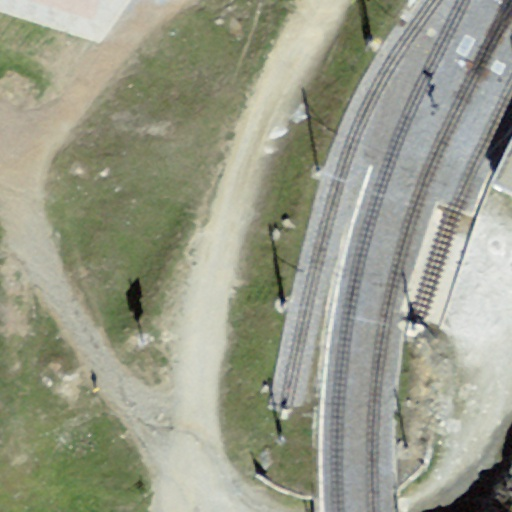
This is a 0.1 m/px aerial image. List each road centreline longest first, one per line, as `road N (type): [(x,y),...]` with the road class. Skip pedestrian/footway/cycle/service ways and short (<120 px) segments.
road 1 (track): [(178,430),(236,162),(322,0)]
road 2 (track): [(14,167),(55,288),(100,367),(120,394),(182,412)]
road 3 (track): [(511,393),(473,465),(399,509),(374,511)]
